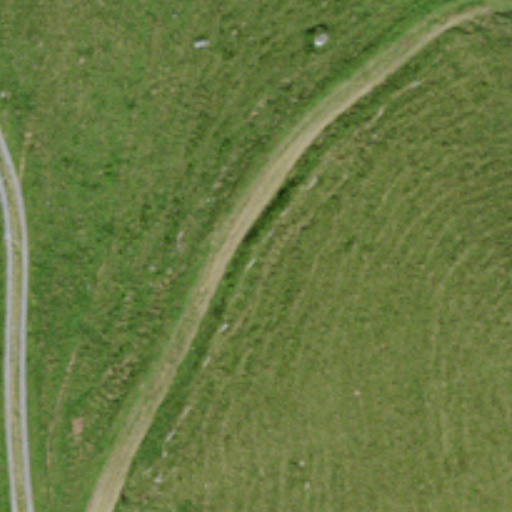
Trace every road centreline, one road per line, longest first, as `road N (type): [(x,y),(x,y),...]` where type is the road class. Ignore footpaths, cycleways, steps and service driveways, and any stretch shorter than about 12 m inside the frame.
road 1 (track): [(103,511),(206,285),(301,137),(425,35),(469,7),(511,0)]
road 2 (track): [(0,156),(16,219),(24,511)]
